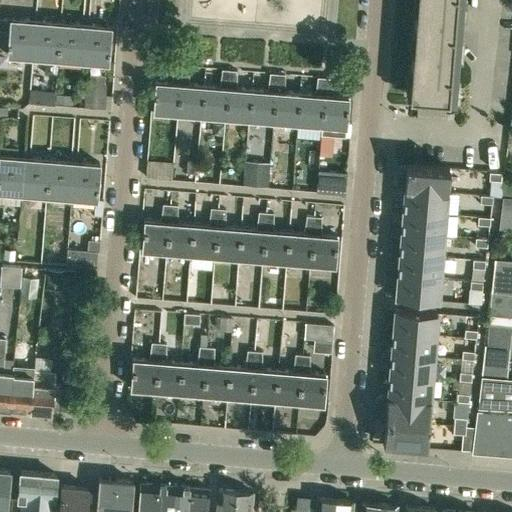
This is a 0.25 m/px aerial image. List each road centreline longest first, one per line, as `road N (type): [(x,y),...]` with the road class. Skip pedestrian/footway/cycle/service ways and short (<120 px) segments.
road 1 (residential): [(340,468),(379,0)]
road 2 (residential): [(98,446),(136,0)]
road 3 (residential): [(340,468),(98,446)]
road 4 (residential): [(511,484),(340,468)]
